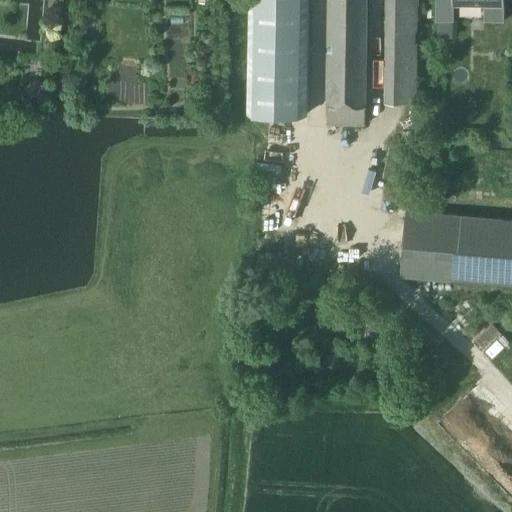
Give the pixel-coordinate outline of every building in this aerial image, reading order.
[(249,0),(248,112),(307,113),(309,0),(249,0)] [(327,0),(326,122),(364,123),(366,0),(327,0)] [(385,0),(384,103),(415,104),(416,0),(385,0)] [(435,0),(436,20),(438,20),(438,36),(453,36),(453,20),(453,4),(484,4),(504,4),(503,0),(435,0)] [(476,6),(477,41),(498,41),(499,47),(500,47),(503,77),(511,76),(511,34),(505,35),(505,8),(501,8),(501,5),(476,6)] [(402,274),(511,282),(511,217),(408,209),(402,274)]
